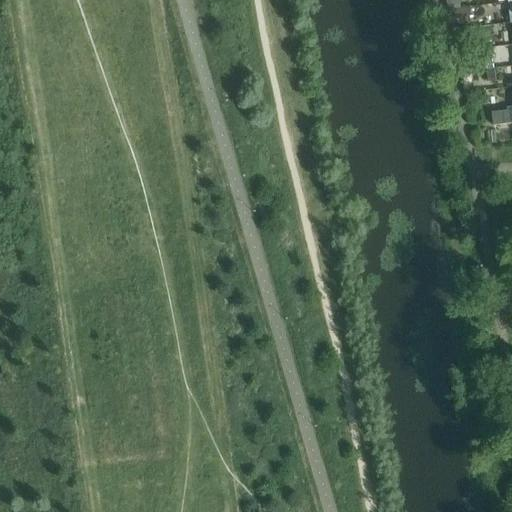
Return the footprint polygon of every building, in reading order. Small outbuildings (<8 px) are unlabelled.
[(469,10),(450,11),(452,25),(470,24),(469,10)] [(470,34),(454,36),(457,52),(473,50),(470,34)] [(485,59),(486,71),(495,70),(493,58),(485,59)] [(495,70),(486,71),(487,83),(496,82),(495,70)] [(511,110),(491,113),(493,127),(511,124),(511,110)]
